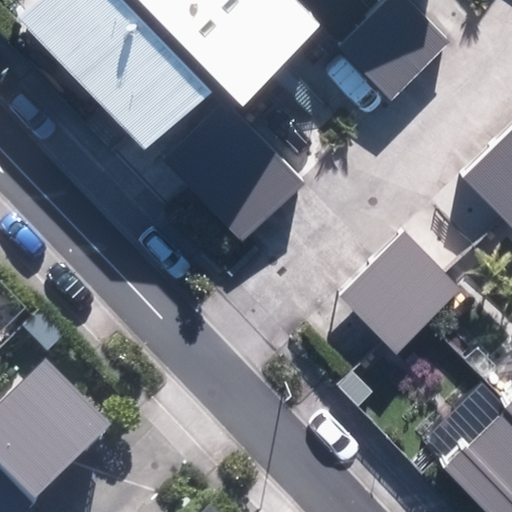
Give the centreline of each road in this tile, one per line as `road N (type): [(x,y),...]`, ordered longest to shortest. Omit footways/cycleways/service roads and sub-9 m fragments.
road 1 (residential): [(215,362),(511,49)]
road 2 (residential): [(0,133),(215,362)]
road 3 (residential): [(72,511),(215,362)]
road 4 (residential): [(215,362),(358,511)]
